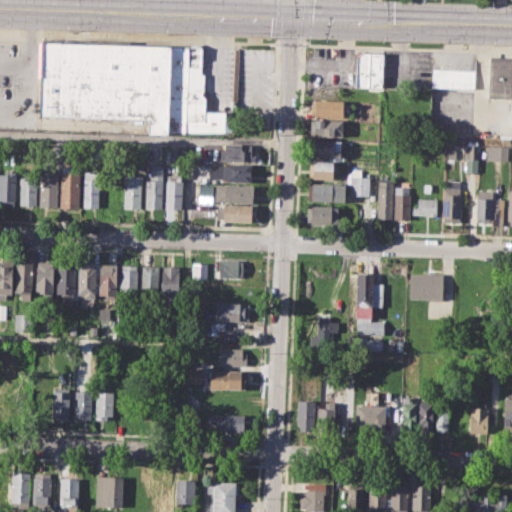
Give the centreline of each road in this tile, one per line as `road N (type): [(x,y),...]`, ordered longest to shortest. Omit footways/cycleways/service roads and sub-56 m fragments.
road 1 (tertiary): [(292,0),(271,511)]
road 2 (residential): [(0,443),(511,459)]
road 3 (residential): [(0,234),(511,250)]
road 4 (secondary): [(511,22),(0,7)]
